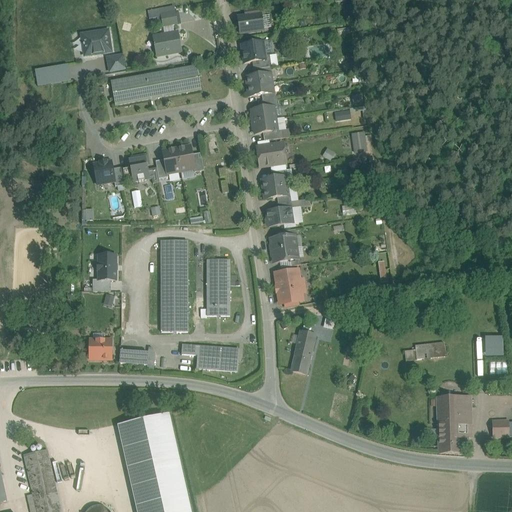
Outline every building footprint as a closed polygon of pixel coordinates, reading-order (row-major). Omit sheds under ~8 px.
[(262,9),(245,12),(246,18),(261,15),(261,16),(263,16),(262,9)] [(246,18),(238,19),(240,35),(264,31),(261,16),(261,15),(246,18)] [(108,32),(82,36),(85,57),(111,53),(108,32)] [(178,33),(154,38),(157,58),(181,53),(178,33)] [(272,41),(266,42),(267,56),(270,56),(271,67),(279,66),(278,54),(274,55),(272,41)] [(263,43),(242,47),(244,64),(252,63),(265,61),(265,58),(263,43)] [(123,57),(107,59),(110,73),(126,70),(123,57)] [(265,61),(252,63),(253,71),(258,70),(271,68),(270,57),(265,58),(265,61)] [(35,70),(37,87),(71,82),(68,65),(35,70)] [(197,68),(111,83),(115,107),(201,91),(197,68)] [(259,76),(246,78),(249,98),(262,96),(273,94),(270,75),(259,76)] [(273,94),(262,96),(263,102),(276,100),(275,94),(273,94)] [(363,104),(362,95),(352,95),(352,105),(363,104)] [(263,102),(258,103),(259,111),(274,108),(274,109),(277,108),(276,100),(263,102)] [(259,111),(251,112),(253,124),(276,120),(274,109),(274,108),(259,111)] [(335,112),(336,121),(351,120),(351,111),(335,112)] [(276,120),(253,124),(255,136),(263,134),(277,132),(276,120)] [(277,132),(263,134),(264,142),(269,142),(282,140),(281,131),(277,132)] [(364,134),(352,136),(355,154),(367,152),(364,134)] [(258,149),(257,150),(260,168),(270,167),(286,164),(283,146),(270,147),(258,149)] [(190,147),(177,150),(181,173),(194,171),(195,171),(192,156),(190,147)] [(326,149),(323,157),(331,161),(334,153),(326,149)] [(177,150),(163,152),(164,161),(167,176),(168,176),(181,173),(177,150)] [(201,155),(192,156),(195,171),(194,171),(195,174),(204,172),(201,155)] [(147,156),(135,159),(135,160),(129,162),(129,165),(132,179),(133,184),(138,183),(138,184),(145,183),(145,182),(150,181),(148,171),(147,166),(149,166),(147,156)] [(164,161),(156,163),(157,170),(159,180),(168,179),(168,176),(167,176),(164,161)] [(107,164),(107,163),(100,164),(100,165),(94,166),(97,187),(114,184),(115,183),(113,171),(111,163),(107,164)] [(286,164),(270,167),(271,174),(273,173),(287,171),(286,164)] [(126,168),(120,169),(123,184),(128,183),(129,181),(129,180),(132,179),(129,165),(126,165),(126,168)] [(120,169),(113,171),(115,183),(114,184),(115,188),(123,187),(123,184),(120,169)] [(157,170),(148,171),(150,181),(152,181),(153,186),(160,184),(159,180),(157,170)] [(274,179),(262,181),(265,201),(277,199),(289,197),(288,197),(286,178),(274,179)] [(289,197),(277,199),(278,205),(291,203),(290,197),(288,197),(289,197)] [(278,205),(273,206),(274,212),(290,209),(290,210),(292,210),(291,203),(278,205)] [(274,212),(267,213),(269,229),(293,225),(290,210),(290,209),(274,212)] [(84,211),(84,221),(93,221),(93,211),(84,211)] [(279,239),(271,240),(272,252),(296,249),(295,237),(294,237),(288,238),(279,239)] [(188,242),(161,242),(161,333),(188,333),(188,242)] [(296,249),(272,252),(274,264),(282,263),(292,262),(298,261),(296,249)] [(116,257),(98,257),(98,282),(92,282),(92,293),(111,293),(111,282),(116,282),(116,257)] [(230,276),(230,261),(207,261),(207,317),(230,317),(230,287),(236,287),(240,287),(240,283),(237,283),(237,276),(230,276)] [(283,269),(278,270),(279,276),(294,274),(293,267),(283,269)] [(279,276),(277,277),(281,304),(284,303),(293,302),(294,308),(299,307),(298,301),(301,301),(299,290),(301,287),(300,277),(297,275),(297,274),(294,274),(279,276)] [(106,296),(104,305),(113,307),(115,297),(106,296)] [(63,314),(63,329),(82,329),(82,314),(63,314)] [(334,318),(324,318),(323,329),(333,330),(334,318)] [(42,331),(15,330),(15,344),(29,345),(29,341),(45,341),(45,339),(43,339),(43,335),(41,335),(42,331)] [(315,337),(301,333),(296,352),(311,356),(315,337)] [(112,341),(90,341),(90,361),(112,361),(112,341)] [(443,344),(422,347),(424,360),(454,357),(443,344)] [(239,351),(182,346),(182,356),(198,357),(197,370),(237,373),(239,351)] [(416,352),(386,355),(387,365),(424,360),(422,347),(415,347),(416,352)] [(148,354),(121,352),(120,364),(147,366),(148,354)] [(311,356),(296,352),(292,372),(306,376),(311,356)] [(470,398),(438,399),(439,439),(461,438),(461,439),(471,438),(470,398)] [(189,511),(168,417),(119,428),(138,511),(189,511)] [(508,423),(493,424),(493,438),(508,437),(508,423)] [(439,439),(439,454),(461,454),(461,439),(461,438),(439,439)] [(61,511),(47,451),(24,456),(33,495),(36,511),(61,511)] [(36,511),(33,495),(27,497),(30,511),(36,511)]
